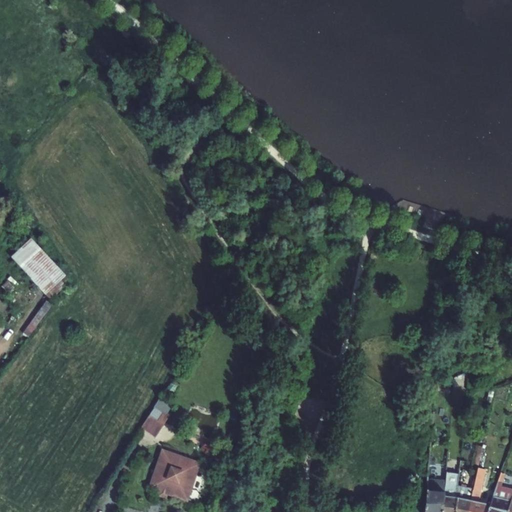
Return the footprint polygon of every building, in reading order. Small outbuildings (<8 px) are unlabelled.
[(11,257),(51,301),(61,291),(66,285),(61,280),(66,276),(32,239),(11,257)] [(8,281),(2,286),(8,294),(15,288),(8,281)] [(32,333),(52,305),(46,301),(26,329),(32,333)] [(157,436),(175,407),(161,398),(143,427),(157,436)] [(479,466),(483,447),(479,446),(475,465),(479,466)] [(162,451),(149,488),(187,502),(200,464),(162,451)] [(485,470),(478,468),(474,489),(468,511),(482,511),(485,505),(478,503),(485,470)] [(455,511),(459,486),(460,475),(446,474),(445,481),(442,511),(455,511)] [(442,511),(445,481),(428,480),(425,511),(442,511)] [(507,511),(511,498),(511,489),(501,487),(502,483),(498,482),(487,511),(507,511)] [(459,486),(455,511),(468,511),(474,489),(459,486)]
